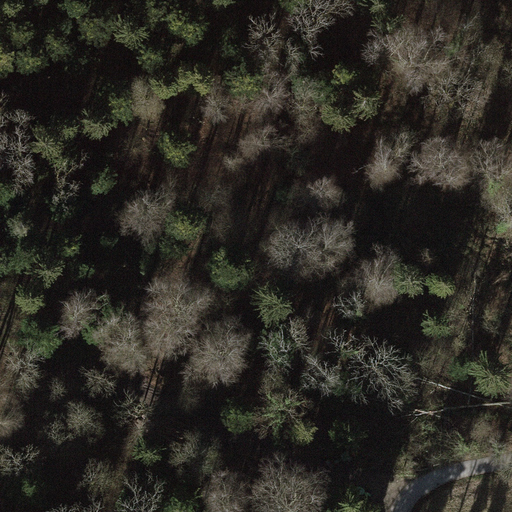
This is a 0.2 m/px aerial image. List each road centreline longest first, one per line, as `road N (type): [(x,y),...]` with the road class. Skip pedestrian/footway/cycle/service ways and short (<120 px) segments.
road 1 (track): [(398,502),(279,466),(97,371),(0,338)]
road 2 (unclassified): [(511,459),(442,474),(398,502),(397,511)]
